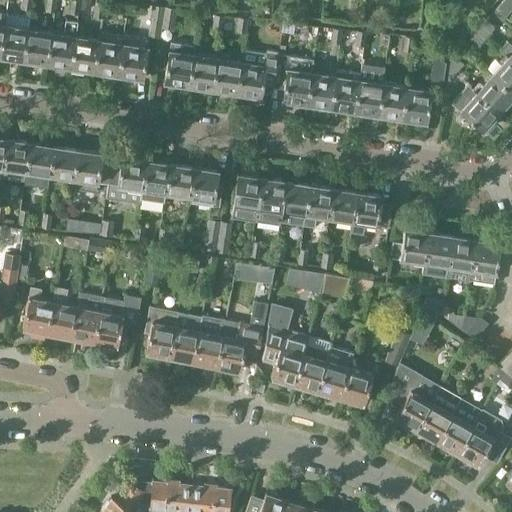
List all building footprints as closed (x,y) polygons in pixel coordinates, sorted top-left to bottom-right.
[(22,0),(21,8),(31,10),(31,0),(22,0)] [(46,0),(45,11),(55,12),(56,0),(46,0)] [(77,0),(70,0),(69,13),(78,15),(80,0),(77,0)] [(80,0),(80,7),(89,9),(90,0),(80,0)] [(510,11),(511,9),(511,0),(503,0),(501,2),(510,11)] [(95,2),(93,16),(103,18),(105,3),(95,2)] [(148,35),(160,37),(164,7),(152,5),(148,35)] [(164,7),(160,37),(172,39),(177,8),(164,7)] [(0,55),(22,59),(29,16),(6,12),(5,12),(0,44),(0,55)] [(214,14),(212,28),(222,30),(224,15),(214,14)] [(46,63),(51,31),(28,27),(30,16),(29,16),(22,59),(46,63)] [(238,16),(236,31),(245,32),(248,18),(238,16)] [(477,29),(486,37),(495,27),(486,19),(477,29)] [(70,66),(75,34),(77,22),(65,20),(64,33),(51,31),(46,63),(70,66)] [(333,27),(331,42),(340,43),(342,29),(333,27)] [(469,38),(478,46),(486,37),(477,29),(469,38)] [(100,30),(99,38),(94,70),(117,74),(122,42),(121,42),(123,33),(100,30)] [(357,30),(355,45),(364,46),(366,32),(357,30)] [(148,37),(123,33),(121,42),(122,42),(117,74),(142,78),(148,37)] [(70,66),(94,70),(99,38),(75,34),(70,66)] [(404,36),(402,50),(411,51),(413,37),(404,36)] [(511,45),(506,40),(499,49),(507,56),(511,60),(511,45)] [(167,69),(165,81),(188,84),(193,53),(195,44),(171,41),(170,49),(170,50),(167,69)] [(241,61),(236,92),(260,96),(262,83),(273,85),(279,51),(278,51),(267,49),(266,52),(243,48),(241,61)] [(193,53),(188,84),(212,88),(217,57),(193,53)] [(282,99),(306,103),(311,71),(313,59),(279,53),(273,86),(284,88),(282,99)] [(446,64),(435,54),(430,86),(442,88),(446,64)] [(449,67),(455,73),(464,63),(454,55),(450,59),(449,67)] [(511,60),(507,56),(492,74),(511,91),(511,60)] [(217,57),(212,88),(236,92),(241,61),(217,57)] [(461,78),(455,73),(449,67),(447,82),(453,88),(461,78)] [(354,111),(360,73),(336,69),(335,75),(330,107),(354,111)] [(306,103),(330,107),(335,75),(311,71),(306,103)] [(378,115),(383,82),(382,82),(383,76),(360,73),(354,111),(378,115)] [(511,91),(492,74),(476,92),(499,112),(511,97),(511,91)] [(378,115),(401,118),(406,86),(383,82),(378,115)] [(467,84),(451,101),(461,110),(484,130),(499,112),(476,92),(467,84)] [(406,86),(401,118),(425,122),(431,90),(406,86)] [(2,166),(0,176),(23,180),(25,170),(30,141),(6,138),(2,166)] [(23,180),(23,183),(46,187),(48,174),(53,145),(30,141),(25,170),(23,180)] [(53,145),(48,174),(73,177),(77,149),(53,145)] [(73,177),(71,187),(96,191),(97,181),(108,183),(111,162),(100,160),(101,152),(77,149),(73,177)] [(109,182),(106,196),(139,202),(140,197),(141,188),(146,159),(122,155),(118,183),(109,182)] [(141,188),(140,197),(163,201),(165,192),(169,163),(146,159),(141,188)] [(169,163),(165,192),(189,196),(194,167),(169,163)] [(189,196),(189,201),(212,205),(219,206),(222,186),(215,185),(218,170),(194,167),(189,196)] [(255,218),(262,177),(238,173),(233,202),(232,214),(255,218)] [(279,221),(280,221),(279,220),(286,180),(262,177),(255,218),(279,221)] [(279,220),(280,221),(303,224),(309,184),(286,180),(279,220)] [(316,215),(329,217),(333,188),(309,184),(303,224),(314,226),(316,215)] [(329,217),(351,221),(352,221),(357,192),(333,188),(329,217)] [(381,195),(357,192),(352,221),(351,221),(349,231),(363,233),(364,223),(387,226),(391,206),(379,204),(381,195)] [(19,209),(17,223),(27,225),(29,210),(19,209)] [(43,212),(41,227),(50,228),(52,214),(43,212)] [(99,232),(99,233),(112,235),(114,221),(101,219),(101,222),(99,232)] [(215,251),(220,220),(208,219),(203,249),(215,251)] [(99,232),(101,222),(89,220),(88,231),(99,232)] [(232,222),(220,220),(215,251),(227,253),(232,222)] [(135,224),(133,238),(143,240),(145,226),(135,224)] [(159,228),(157,241),(167,243),(169,230),(159,228)] [(393,240),(390,256),(414,260),(413,264),(423,265),(424,261),(429,231),(404,228),(402,241),(393,240)] [(10,230),(8,241),(20,243),(22,232),(10,230)] [(429,231),(424,261),(447,265),(452,235),(429,231)] [(63,245),(87,249),(88,239),(64,235),(63,245)] [(447,265),(446,277),(451,277),(464,279),(469,280),(469,279),(475,238),(452,235),(447,265)] [(110,253),(113,240),(90,236),(88,249),(110,253)] [(475,238),(469,279),(472,279),(495,283),(496,272),(501,242),(475,238)] [(259,257),(261,243),(252,241),(250,256),(259,257)] [(275,245),(273,259),(283,261),(285,247),(275,245)] [(299,249),(297,263),(307,264),(308,250),(299,249)] [(15,277),(16,278),(19,264),(18,263),(19,254),(5,252),(0,283),(0,300),(11,302),(15,277)] [(323,252),(321,266),(330,268),(332,254),(323,252)] [(151,253),(145,284),(157,287),(163,256),(151,253)] [(198,259),(191,258),(189,270),(196,271),(198,259)] [(372,265),(371,274),(381,275),(383,261),(371,259),(370,264),(372,265)] [(247,278),(250,263),(236,261),(233,276),(247,278)] [(19,264),(16,278),(25,279),(27,265),(19,264)] [(311,269),(306,286),(319,289),(324,271),(311,269)] [(325,272),(322,288),(346,292),(349,276),(325,272)] [(373,280),(350,276),(348,288),(371,292),(373,280)] [(417,299),(420,284),(406,282),(405,290),(417,299)] [(46,331),(52,300),(39,298),(41,287),(30,285),(28,295),(22,327),(46,331)] [(70,336),(76,305),(65,303),(67,288),(55,285),(52,300),(46,331),(70,336)] [(93,340),(102,295),(78,290),(76,305),(70,336),(93,340)] [(102,295),(93,340),(117,345),(122,318),(136,321),(141,295),(125,293),(124,299),(102,295)] [(426,295),(425,301),(436,311),(440,311),(442,298),(426,295)] [(223,333),(216,364),(240,369),(243,354),(257,357),(268,301),(253,298),(248,321),(240,320),(239,321),(226,318),(223,333)] [(268,323),(261,357),(275,361),(271,375),(293,382),(308,334),(291,329),(287,328),(293,308),(272,302),(268,323)] [(149,305),(144,331),(149,332),(145,350),(169,355),(175,323),(178,311),(149,305)] [(409,338),(422,343),(437,317),(423,305),(409,338)] [(175,323),(169,355),(193,359),(199,328),(201,315),(178,311),(175,323)] [(449,313),(448,319),(461,330),(463,315),(449,313)] [(199,328),(193,359),(216,364),(223,333),(226,318),(202,314),(201,315),(199,328)] [(463,315),(461,330),(465,333),(479,317),(463,315)] [(479,317),(465,333),(473,340),(488,323),(480,316),(479,317)] [(384,359),(397,365),(410,333),(398,328),(384,359)] [(308,334),(293,382),(317,388),(326,358),(330,345),(331,341),(308,334)] [(326,358),(317,388),(340,395),(349,365),(353,352),(330,345),(326,358)] [(505,371),(511,376),(511,361),(506,357),(499,365),(499,366),(505,371)] [(431,400),(440,384),(399,361),(386,394),(401,403),(394,415),(415,427),(431,399),(431,400)] [(349,365),(340,395),(363,402),(372,371),(349,365)] [(499,366),(492,379),(497,382),(505,371),(499,366)] [(508,392),(511,386),(511,376),(505,371),(497,382),(496,382),(508,392)] [(436,439),(460,396),(440,384),(431,400),(431,399),(415,427),(436,439)] [(456,451),(472,423),(481,408),(460,396),(436,439),(456,451)] [(481,408),(472,423),(456,451),(478,464),(484,453),(496,460),(506,443),(495,437),(502,426),(500,418),(481,408)] [(129,480),(123,489),(136,498),(142,490),(129,480)] [(188,511),(191,484),(152,481),(149,508),(188,511)] [(227,511),(229,488),(191,484),(188,511),(187,511),(227,511)] [(110,496),(98,511),(143,511),(144,507),(144,505),(136,498),(123,489),(116,499),(110,496)] [(250,496),(244,511),(284,511),(289,499),(266,491),(263,500),(250,496)] [(289,499),(284,511),(309,511),(311,507),(289,499)]
